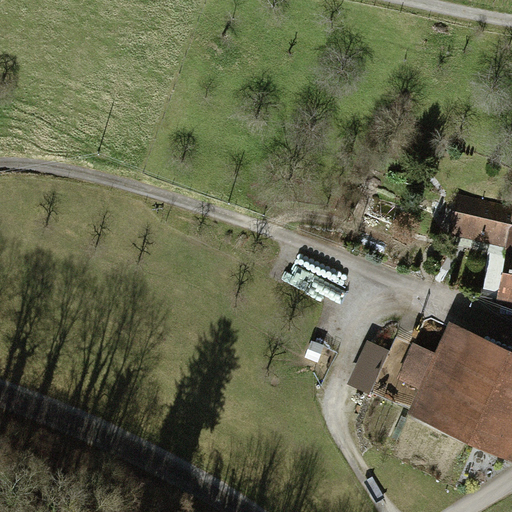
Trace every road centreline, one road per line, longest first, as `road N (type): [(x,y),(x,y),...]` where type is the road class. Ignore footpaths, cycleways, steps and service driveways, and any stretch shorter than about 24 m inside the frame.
road 1 (residential): [(0,167),(22,163),(270,228),(511,325)]
road 2 (residential): [(0,382),(148,444),(245,511)]
